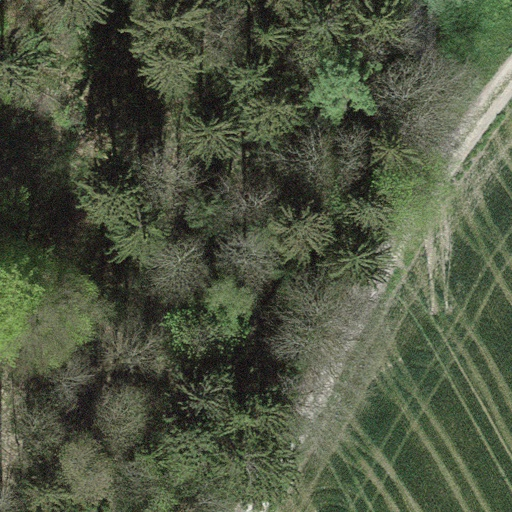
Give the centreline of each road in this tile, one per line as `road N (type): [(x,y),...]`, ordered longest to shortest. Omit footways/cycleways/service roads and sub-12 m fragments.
road 1 (track): [(370,263),(240,511)]
road 2 (track): [(370,263),(412,141),(416,0)]
road 3 (track): [(511,69),(444,150),(370,263)]
